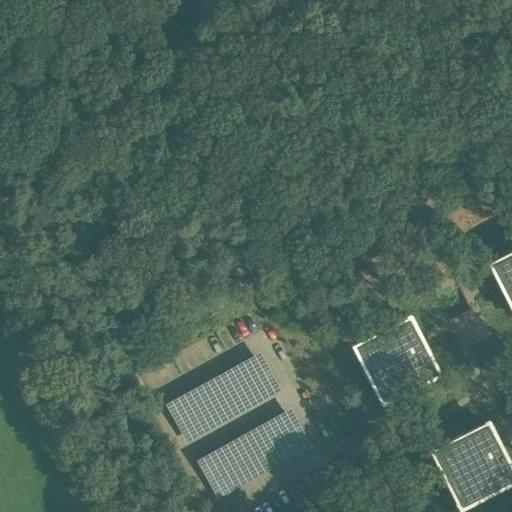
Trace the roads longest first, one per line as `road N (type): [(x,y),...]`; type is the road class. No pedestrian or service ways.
road 1 (track): [(0,178),(181,56),(297,0)]
road 2 (track): [(379,454),(502,386),(511,405)]
